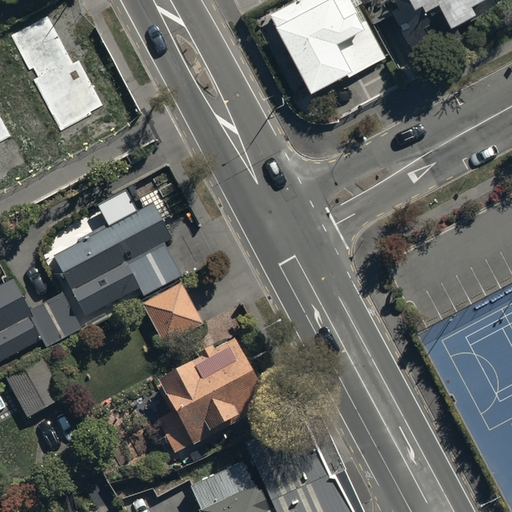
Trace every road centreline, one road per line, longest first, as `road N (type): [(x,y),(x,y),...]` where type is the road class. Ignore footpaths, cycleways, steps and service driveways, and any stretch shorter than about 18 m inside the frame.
road 1 (secondary): [(432,511),(280,230)]
road 2 (secondary): [(280,230),(157,0)]
road 3 (tertiary): [(280,230),(511,109)]
